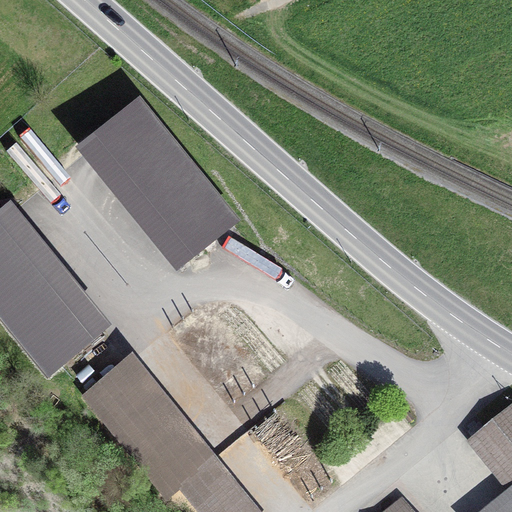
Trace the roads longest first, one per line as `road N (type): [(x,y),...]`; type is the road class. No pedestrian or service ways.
road 1 (secondary): [(74,0),(431,309),(511,360)]
road 2 (track): [(511,192),(363,121),(186,0)]
